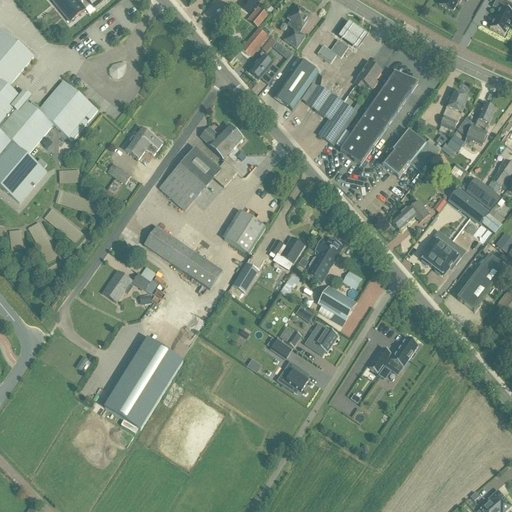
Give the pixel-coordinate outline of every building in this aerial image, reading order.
[(29,0),(19,0),(28,11),(34,6),(29,0)] [(52,0),(51,1),(70,23),(85,10),(91,5),(94,10),(105,0),(81,0),(79,2),(76,0),(52,0)] [(243,0),(245,1),(244,2),(240,8),(241,8),(240,9),(247,13),(249,15),(254,8),(253,8),(258,0),(243,0)] [(440,0),(443,1),(439,7),(453,14),(457,6),(459,6),(462,1),(463,2),(464,0),(440,0)] [(504,37),(510,27),(511,28),(511,27),(511,15),(511,13),(511,6),(500,0),(496,0),(492,9),(499,12),(490,29),(504,37)] [(306,22),(310,16),(296,7),(287,21),(291,23),(288,27),(291,29),(283,42),(295,50),(305,38),(304,38),(303,40),(297,36),(307,23),(306,22)] [(44,28),(57,19),(50,9),(37,18),(44,28)] [(268,17),(261,11),(250,24),(257,30),(268,17)] [(348,22),(338,36),(356,49),(366,35),(348,22)] [(0,188),(20,205),(47,173),(28,157),(51,129),(53,127),(72,142),(98,112),(63,83),(60,87),(50,79),(53,75),(49,71),(45,68),(42,72),(30,62),(34,58),(0,29),(0,188)] [(266,37),(259,31),(242,51),(249,57),(266,37)] [(237,37),(231,40),(234,48),(240,45),(237,37)] [(340,61),(348,50),(338,42),(330,53),(323,48),(317,56),(330,66),(336,58),(340,61)] [(268,56),(277,46),(272,43),(264,52),(268,56)] [(275,54),(282,62),(289,55),(282,47),(275,54)] [(279,72),(263,58),(258,64),(256,63),(249,71),(251,72),(250,74),(259,82),(261,79),(264,81),(263,82),(268,86),(279,72)] [(300,62),(274,100),(292,113),(319,75),(300,62)] [(372,91),(377,84),(375,83),(381,74),(369,65),(354,86),(361,91),(365,86),(372,91)] [(340,154),(360,168),(417,86),(418,86),(418,85),(394,75),(393,75),(394,76),(340,154)] [(342,107),(331,99),(332,97),(318,88),(306,105),(316,113),(328,122),(318,137),(334,148),(357,115),(343,105),(342,107)] [(444,117),(440,127),(453,133),(461,116),(468,99),(453,93),(446,109),(443,117),(444,117)] [(472,129),(465,147),(474,150),(476,146),(482,148),(488,135),(486,135),(487,133),(486,132),(486,131),(488,126),(495,110),(484,106),(477,121),(477,122),(474,130),(472,129)] [(511,124),(508,132),(506,131),(502,138),(505,139),(502,147),(510,150),(507,156),(511,158),(511,124)] [(229,127),(219,137),(210,129),(200,139),(209,147),(223,161),(243,141),(229,127)] [(143,144),(149,136),(141,130),(136,137),(134,135),(129,141),(131,142),(125,152),(134,158),(140,150),(138,148),(142,143),(143,144)] [(428,144),(426,147),(409,134),(382,166),(399,180),(410,167),(422,177),(440,154),(428,144)] [(140,150),(134,158),(139,161),(146,151),(154,157),(162,145),(149,136),(143,144),(142,143),(138,148),(140,150)] [(454,138),(452,140),(446,148),(456,156),(464,146),(454,138)] [(214,162),(212,164),(195,150),(159,190),(185,213),(206,190),(214,181),(223,189),(236,175),(224,164),(220,168),(214,162)] [(509,178),(511,174),(511,166),(505,162),(499,171),(500,171),(492,183),(501,189),(509,178)] [(453,164),(446,174),(458,183),(466,173),(453,164)] [(116,180),(123,171),(114,165),(108,174),(116,180)] [(125,186),(131,177),(123,171),(116,180),(125,186)] [(499,200),(475,182),(472,186),(467,182),(463,187),(468,191),(466,193),(490,212),(499,200)] [(473,203),(457,191),(448,202),(464,214),(470,219),(480,226),(486,217),(488,214),(479,208),(473,203)] [(438,214),(448,201),(443,197),(433,211),(438,214)] [(409,210),(408,209),(392,223),(399,232),(415,219),(420,225),(430,216),(418,202),(409,210)] [(493,219),(501,210),(496,206),(491,211),(488,214),(486,217),(488,218),(482,225),(494,235),(500,229),(497,226),(499,224),(493,219)] [(217,245),(245,259),(261,230),(233,216),(217,245)] [(210,292),(223,273),(157,228),(144,247),(210,292)] [(19,231),(7,232),(8,251),(20,251),(19,231)] [(461,242),(469,250),(479,241),(472,233),(461,242)] [(422,261),(421,263),(428,268),(429,267),(433,269),(448,249),(440,243),(444,238),(438,234),(428,247),(431,248),(421,261),(422,261)] [(511,240),(505,235),(496,246),(506,255),(511,247),(511,240)] [(325,243),(322,241),(315,253),(318,254),(315,258),(316,259),(315,259),(314,260),(312,263),(312,264),(305,276),(321,285),(329,273),(326,272),(329,267),(332,268),(343,249),(327,239),(325,243)] [(276,243),(270,253),(277,257),(273,263),(288,273),(293,265),(304,248),(291,240),(285,249),(283,248),(283,247),(276,243)] [(448,249),(433,269),(436,272),(435,273),(441,279),(443,277),(444,278),(453,266),(455,267),(465,254),(460,250),(456,255),(448,249)] [(240,270),(244,259),(239,257),(235,268),(240,270)] [(473,313),(506,271),(489,258),(457,301),(473,313)] [(245,296),(259,273),(246,265),(232,288),(245,296)] [(339,284),(354,291),(360,278),(345,271),(339,284)] [(282,298),(299,280),(292,273),(275,292),(282,298)] [(128,295),(133,288),(130,285),(131,283),(118,274),(103,295),(116,305),(124,293),(128,295)] [(154,292),(157,289),(151,284),(150,284),(145,280),(138,276),(132,285),(145,294),(147,292),(151,295),(152,296),(154,292)] [(155,277),(151,282),(159,288),(162,283),(155,277)] [(511,286),(496,308),(499,310),(496,315),(506,323),(511,317),(509,315),(511,310),(511,286)] [(346,323),(356,306),(328,290),(318,306),(346,323)] [(351,301),(360,305),(363,298),(355,294),(351,301)] [(222,295),(201,336),(212,341),(231,304),(227,301),(228,298),(222,295)] [(151,306),(150,298),(143,298),(139,299),(140,307),(151,306)] [(319,327),(305,347),(322,359),(325,354),(327,355),(338,340),(319,327)] [(287,344),(292,336),(286,331),(280,339),(287,344)] [(183,348),(194,343),(188,332),(177,337),(183,348)] [(249,336),(243,332),(240,336),(246,341),(249,336)] [(286,345),(293,350),(301,338),(294,333),(292,336),(287,344),(286,345)] [(403,370),(418,348),(406,340),(391,362),(388,359),(383,367),(391,373),(396,366),(403,370)] [(147,341),(104,409),(140,432),(183,363),(147,341)] [(272,341),(268,347),(272,350),(271,352),(285,361),(292,352),(278,342),(277,344),(272,341)] [(383,350),(369,370),(377,375),(383,367),(388,359),(391,355),(383,350)] [(300,394),(309,381),(307,380),(309,377),(290,365),(278,383),(296,396),(298,393),(300,394)] [(215,396),(204,412),(215,419),(218,414),(228,420),(235,409),(215,396)] [(349,405),(330,433),(343,442),(362,414),(349,405)] [(247,418),(231,441),(259,462),(269,448),(262,444),(263,441),(257,437),(263,429),(247,418)] [(118,487),(102,511),(124,511),(134,497),(118,487)] [(155,490),(145,506),(154,511),(191,511),(189,510),(188,511),(155,490)] [(507,511),(511,508),(498,493),(489,501),(490,503),(479,511),(507,511)] [(479,499),(476,495),(471,499),(474,503),(479,499)] [(463,511),(455,501),(442,511),(463,511)]
